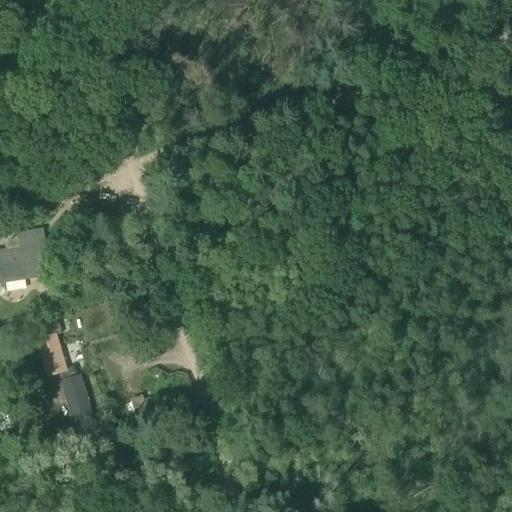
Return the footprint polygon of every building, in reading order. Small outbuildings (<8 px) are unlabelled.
[(8,252),(0,252),(0,285),(49,278),(42,231),(5,237),(8,252)] [(43,297),(45,311),(59,309),(57,295),(43,297)] [(62,336),(59,326),(42,330),(44,339),(35,342),(49,391),(48,391),(53,406),(66,403),(76,437),(96,431),(80,378),(76,379),(73,369),(66,371),(56,337),(62,336)] [(141,398),(129,401),(137,426),(159,419),(153,399),(142,402),(141,398)] [(0,433),(23,428),(19,410),(6,413),(4,404),(0,404),(0,433)] [(0,467),(10,465),(4,437),(0,437),(0,467)]
